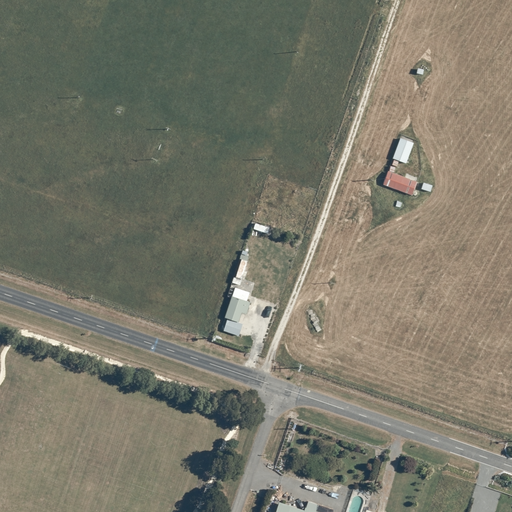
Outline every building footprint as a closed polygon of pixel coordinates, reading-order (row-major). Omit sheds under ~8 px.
[(413,143),(399,138),(392,158),(405,163),(413,143)] [(416,181),(388,171),(383,185),(411,195),(416,181)] [(432,185),(423,182),(421,189),(430,192),(432,185)] [(270,228),(255,223),(253,229),(268,234),(270,228)] [(241,246),(229,284),(238,287),(250,249),(241,246)] [(231,296),(225,317),(238,322),(242,312),(246,314),(251,302),(247,301),(250,292),(235,287),(232,296),(231,296)] [(320,511),(305,507),(304,510),(279,502),(275,511),(320,511)]
